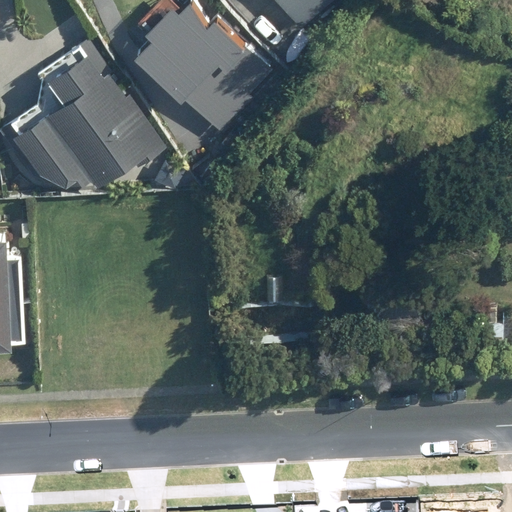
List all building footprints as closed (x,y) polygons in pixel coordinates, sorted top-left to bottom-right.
[(213,15),(198,0),(192,0),(184,8),(178,1),(153,26),(143,16),(131,28),(147,45),(140,51),(197,109),(192,115),(214,138),(259,95),(252,88),(274,66),(219,9),(213,15)] [(286,0),(301,15),(316,0),(286,0)] [(2,125),(40,178),(107,189),(171,145),(101,45),(56,76),(71,98),(25,130),(15,116),(2,125)] [(0,346),(16,345),(9,233),(0,233),(0,346)] [(265,300),(226,301),(227,340),(330,337),(329,298),(283,299),(282,273),(264,274),(265,300)] [(370,291),(370,324),(418,325),(418,291),(370,291)] [(492,339),(507,339),(507,321),(492,321),(492,339)]
